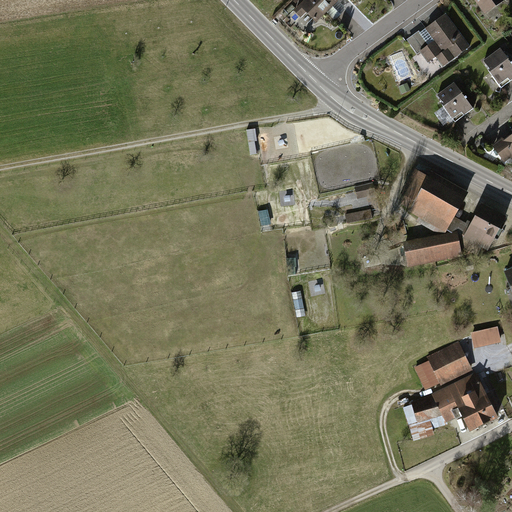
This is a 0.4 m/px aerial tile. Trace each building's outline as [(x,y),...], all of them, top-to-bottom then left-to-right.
[(317,24),(339,2),(337,0),(293,0),(293,1),(299,6),(294,11),(301,18),(306,13),(317,24)] [(474,0),(486,16),(507,0),(474,0)] [(419,31),(408,39),(419,54),(421,52),(430,63),(437,57),(445,67),(471,47),(446,14),(421,33),(419,31)] [(511,63),(502,49),(484,61),(502,86),(511,79),(511,63)] [(456,84),(440,95),(458,120),(474,108),(456,84)] [(511,136),(496,148),(505,159),(511,154),(511,136)] [(401,203),(447,230),(468,194),(433,174),(430,178),(419,172),(401,203)] [(484,204),(465,237),(489,250),(507,217),(484,204)] [(349,223),(375,219),(373,209),(348,212),(349,223)] [(457,232),(406,242),(410,266),(462,256),(457,232)] [(496,329),(469,334),(472,350),(500,343),(496,329)] [(466,347),(420,368),(433,394),(478,373),(466,347)] [(475,376),(431,399),(441,419),(458,411),(468,429),(494,415),(475,376)] [(441,419),(431,399),(411,403),(416,424),(441,419)]
